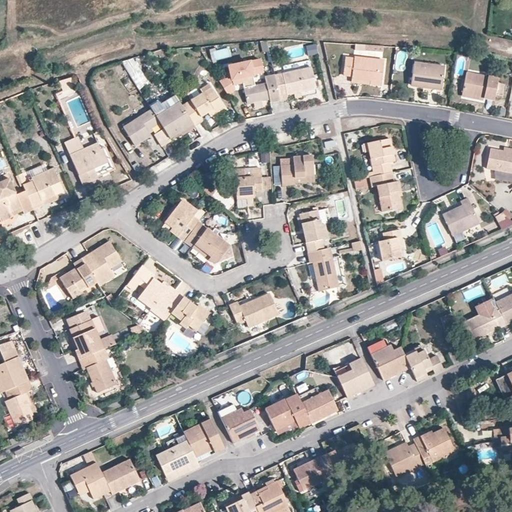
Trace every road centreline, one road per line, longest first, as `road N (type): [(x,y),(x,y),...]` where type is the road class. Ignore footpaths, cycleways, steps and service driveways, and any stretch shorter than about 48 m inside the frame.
road 1 (tertiary): [(84,435),(511,246)]
road 2 (residential): [(127,511),(221,465),(255,464),(511,347)]
road 3 (track): [(317,33),(262,28),(144,41),(0,91)]
road 4 (residential): [(414,113),(356,106),(277,121),(186,160),(116,208)]
road 5 (track): [(511,47),(317,33)]
road 6 (residential): [(13,272),(84,435)]
road 7 (residential): [(116,208),(122,222),(198,281),(222,283),(257,269)]
road 8 (residential): [(414,113),(422,174),(432,188),(460,173),(471,122)]
road 9 (residential): [(116,208),(13,272)]
